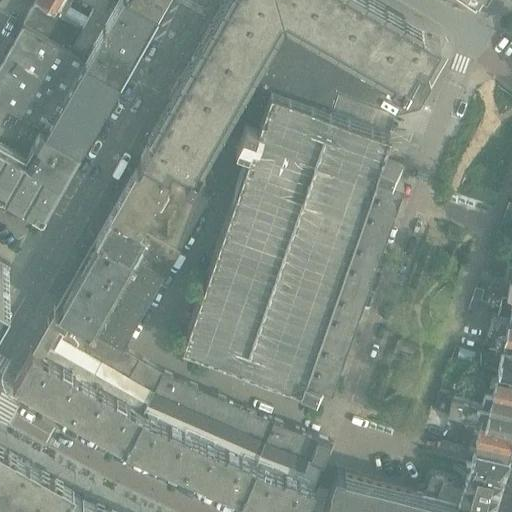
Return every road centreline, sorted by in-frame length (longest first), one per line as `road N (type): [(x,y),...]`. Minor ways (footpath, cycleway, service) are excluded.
road 1 (residential): [(338,418),(154,350),(234,156),(163,112)]
road 2 (residential): [(338,418),(468,40)]
road 3 (residential): [(338,418),(413,445),(511,167)]
road 4 (unclassified): [(198,511),(0,410)]
road 5 (unclassified): [(55,248),(140,99)]
